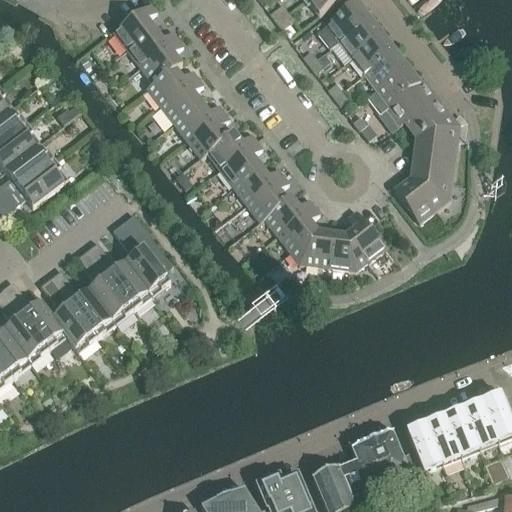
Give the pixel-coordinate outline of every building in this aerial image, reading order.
[(311,0),(305,5),(319,24),(349,0),(311,0)] [(340,45),(370,22),(358,6),(317,37),(329,54),(340,45)] [(151,9),(113,39),(127,56),(155,34),(148,25),(157,17),(151,9)] [(276,28),(288,18),(282,11),(270,20),(276,28)] [(288,18),(276,28),(282,36),(294,27),(288,18)] [(352,62),(383,39),(370,22),(340,45),(352,62)] [(155,34),(127,56),(140,73),(178,45),(172,37),(163,44),(155,34)] [(365,79),(396,56),(383,39),(352,62),(365,79)] [(178,45),(140,73),(153,90),(175,73),(181,69),(174,59),(183,52),(178,45)] [(377,94),(407,71),(396,56),(365,79),(377,94)] [(308,70),(316,64),(311,58),(303,64),(308,70)] [(80,66),(86,74),(91,70),(85,62),(80,66)] [(316,64),(308,70),(315,80),(323,74),(316,64)] [(377,94),(367,102),(379,118),(387,112),(389,110),(390,110),(420,88),(407,71),(377,94)] [(153,90),(147,95),(160,112),(198,84),(192,76),(183,83),(175,73),(153,90)] [(198,84),(160,112),(173,129),(202,108),(194,98),(204,91),(198,84)] [(418,143),(456,132),(454,130),(452,127),(455,125),(424,84),(420,88),(390,110),(389,110),(387,112),(388,113),(400,130),(405,126),(418,143)] [(0,121),(12,112),(2,99),(8,94),(4,89),(0,92),(0,121)] [(333,103),(342,97),(336,90),(328,96),(333,103)] [(342,97),(333,103),(340,112),(349,106),(342,97)] [(202,108),(173,129),(187,146),(225,118),(219,110),(210,118),(202,108)] [(0,151),(26,131),(12,112),(0,121),(0,151)] [(225,118),(187,146),(187,147),(200,163),(206,159),(228,142),(221,132),(230,125),(225,118)] [(353,129),(359,136),(366,130),(361,123),(353,129)] [(368,146),(377,139),(368,129),(360,136),(368,146)] [(0,170),(4,176),(40,149),(26,131),(0,151),(0,170)] [(456,132),(418,143),(412,184),(396,196),(420,228),(437,215),(435,212),(447,203),(449,188),(452,189),(457,148),(454,147),(456,132)] [(90,144),(96,152),(107,144),(100,136),(90,144)] [(228,142),(206,159),(219,176),(257,147),(251,140),(242,147),(234,137),(228,142)] [(257,147),(219,176),(233,193),(261,172),(253,162),(263,154),(257,147)] [(0,208),(54,166),(40,149),(4,176),(10,184),(0,191),(0,208)] [(54,166),(0,208),(0,222),(1,224),(27,205),(33,213),(68,186),(54,166)] [(261,172),(233,193),(246,210),(284,182),(278,174),(269,182),(261,172)] [(284,182),(246,210),(259,226),(260,228),(264,224),(287,206),(280,196),(289,189),(284,182)] [(287,206),(264,224),(278,242),(315,213),(309,205),(299,213),(291,203),(287,206)] [(315,213),(278,242),(291,259),(318,237),(311,227),(320,220),(315,213)] [(351,237),(347,240),(368,268),(385,254),(356,217),(351,221),(348,223),(351,227),(356,233),(351,237)] [(124,268),(152,303),(170,289),(163,279),(173,272),(134,221),(113,237),(132,262),(124,268)] [(318,237),(291,259),(300,270),(328,274),(332,239),(318,237)] [(332,239),(328,274),(351,277),(356,277),(368,268),(347,240),(346,241),(332,239)] [(152,303),(124,268),(117,273),(98,249),(87,257),(134,317),(152,303)] [(115,331),(134,317),(87,257),(76,265),(95,290),(88,296),(115,331)] [(115,331),(88,296),(80,302),(61,277),(51,285),(97,345),(115,331)] [(79,360),(97,345),(51,285),(40,293),(59,318),(52,323),(52,324),(67,343),(66,344),(79,360)] [(52,323),(40,307),(32,313),(13,288),(2,296),(49,358),(66,344),(67,343),(52,324),(52,323)] [(31,371),(49,358),(2,296),(0,297),(0,315),(11,329),(4,335),(31,371)] [(31,371),(4,335),(0,337),(0,369),(12,385),(31,371)] [(0,394),(12,385),(0,369),(0,394)] [(499,452),(511,446),(511,428),(501,400),(482,408),(499,452)] [(480,459),(499,452),(482,408),(463,415),(480,459)] [(461,466),(480,459),(463,415),(444,423),(461,466)] [(443,474),(461,466),(444,423),(426,430),(443,474)] [(425,481),(443,474),(426,430),(407,437),(415,458),(425,481)] [(425,481),(415,458),(403,463),(393,438),(351,454),(356,467),(365,489),(367,488),(376,485),(377,489),(391,483),(393,490),(412,483),(423,511),(435,506),(425,481)] [(502,464),(484,471),(493,493),(510,486),(502,464)] [(367,488),(365,489),(356,467),(312,484),(324,511),(361,511),(368,510),(365,501),(371,498),(367,488)] [(273,484),(256,491),(264,511),(310,511),(298,481),(282,487),(282,486),(280,487),(281,488),(275,490),(273,484)] [(462,491),(452,495),(456,505),(466,501),(462,491)] [(253,511),(244,496),(208,511),(253,511)] [(493,511),(499,511),(500,502),(468,510),(467,511),(493,511)]
